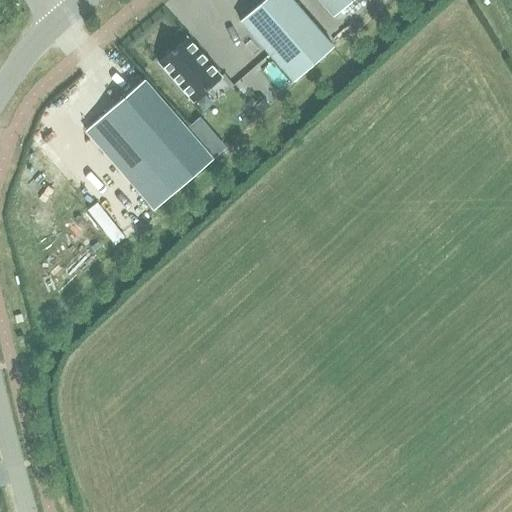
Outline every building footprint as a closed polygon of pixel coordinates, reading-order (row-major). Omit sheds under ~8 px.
[(292,0),(261,0),(240,19),(292,79),(331,45),(292,0)] [(318,0),(333,16),(351,0),(318,0)] [(186,38),(158,63),(193,102),(221,78),(186,38)] [(144,81),(104,115),(172,194),(212,160),(198,143),(144,81)] [(209,133),(198,143),(212,160),(224,149),(209,133)] [(68,205),(44,226),(66,252),(50,265),(67,284),(82,270),(84,273),(111,249),(91,226),(88,228),(68,205)] [(486,456),(511,432),(511,402),(471,440),(486,456)] [(429,471),(436,481),(449,473),(443,463),(429,471)]
